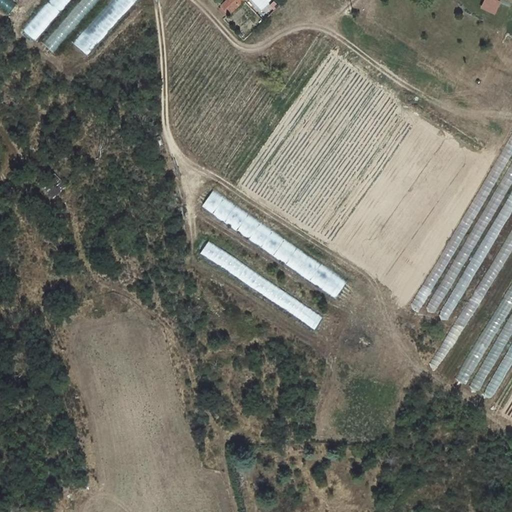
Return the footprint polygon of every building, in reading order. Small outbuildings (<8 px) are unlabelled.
[(10,0),(0,0),(0,6),(10,14),(17,5),(10,0)] [(49,0),(23,30),(36,41),(70,0),(49,0)] [(80,0),(42,43),(54,53),(100,0),(80,0)] [(110,0),(73,42),(88,56),(137,0),(110,0)] [(225,0),(221,4),(229,12),(242,0),(225,0)] [(481,0),(479,4),(492,10),(497,0),(481,0)] [(499,57),(487,78),(496,83),(508,62),(499,57)] [(511,134),(410,307),(418,312),(511,153),(511,134)] [(511,165),(426,310),(433,314),(511,182),(511,165)] [(202,206),(335,298),(347,281),(213,190),(202,206)] [(511,192),(438,318),(446,322),(511,211),(511,192)] [(511,230),(429,366),(436,370),(507,259),(511,250),(511,230)] [(200,254),(314,330),(322,318),(208,242),(200,254)] [(466,384),(511,308),(511,286),(456,379),(466,384)] [(511,336),(511,317),(471,386),(479,391),(511,336)] [(429,336),(421,335),(420,344),(429,345),(429,336)] [(511,366),(511,345),(484,393),(493,398),(511,366)]
